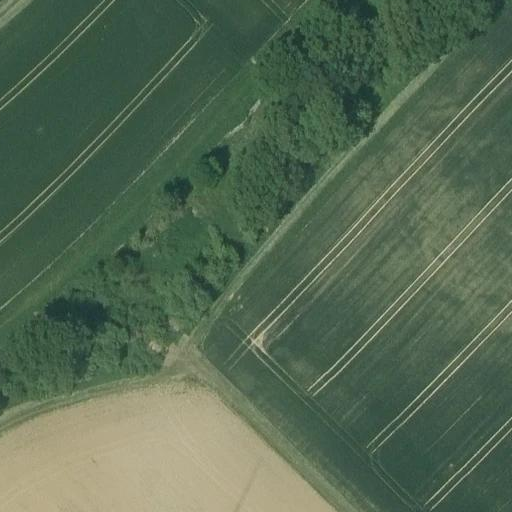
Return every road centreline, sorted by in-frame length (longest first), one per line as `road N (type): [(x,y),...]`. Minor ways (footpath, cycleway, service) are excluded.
road 1 (track): [(0,414),(180,328),(499,0)]
road 2 (track): [(173,332),(353,511)]
road 3 (track): [(94,240),(180,328)]
